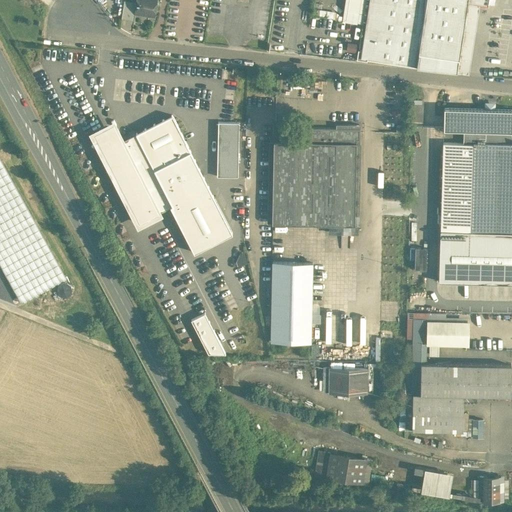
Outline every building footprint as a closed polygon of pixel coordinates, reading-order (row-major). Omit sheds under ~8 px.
[(136,1),(130,0),(124,0),(121,17),(133,19),(134,12),(136,1)] [(156,0),(136,0),(136,1),(134,12),(154,15),(156,0)] [(375,0),(367,58),(417,66),(456,70),(458,58),(459,58),(467,0),(494,4),(494,0),(375,0)] [(485,108),(444,107),(443,129),(463,129),(463,142),(473,142),(511,142),(511,108),(495,108),(495,105),(485,105),(485,108)] [(172,114),(134,133),(171,206),(195,251),(232,232),(172,114)] [(139,222),(159,211),(123,139),(112,119),(92,130),(139,222)] [(238,122),(218,121),(217,175),(237,175),(238,122)] [(348,128),(305,127),(305,141),(356,142),(360,142),(360,124),(348,124),(348,128)] [(171,206),(134,133),(123,139),(159,211),(171,206)] [(305,141),(274,140),(274,141),(272,223),(354,224),(356,142),(305,141)] [(463,142),(443,142),(440,230),(470,231),(473,142),(463,142)] [(511,142),(473,142),(470,231),(511,231),(511,142)] [(0,157),(0,263),(21,302),(66,277),(0,157)] [(440,230),(439,281),(511,282),(511,231),(470,231),(440,230)] [(427,247),(415,247),(414,268),(426,269),(427,247)] [(313,263),(272,261),(270,341),(311,343),(313,263)] [(205,312),(191,319),(208,352),(225,353),(205,312)] [(427,317),(413,317),(412,352),(421,352),(421,362),(426,363),(426,342),(427,319),(427,317)] [(447,320),(427,319),(426,342),(447,343),(447,320)] [(468,320),(447,320),(447,343),(467,343),(468,320)] [(421,352),(412,352),(411,392),(411,393),(413,393),(420,393),(421,362),(421,352)] [(426,363),(421,362),(420,393),(463,394),(476,394),(510,395),(511,364),(468,363),(426,363)] [(325,365),(325,391),(368,392),(369,366),(325,365)] [(411,392),(406,392),(405,429),(413,429),(413,393),(411,393),(411,392)] [(420,393),(413,393),(413,429),(463,430),(463,401),(463,394),(420,393)] [(366,459),(329,454),(324,479),(361,485),(366,459)] [(452,473),(423,470),(421,494),(449,497),(452,473)] [(498,476),(481,476),(481,504),(499,505),(498,476)]
